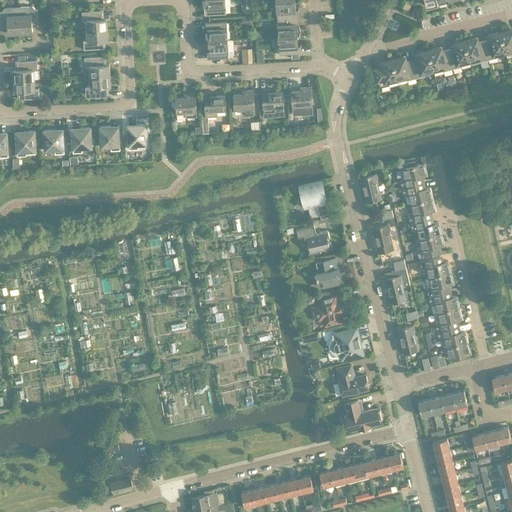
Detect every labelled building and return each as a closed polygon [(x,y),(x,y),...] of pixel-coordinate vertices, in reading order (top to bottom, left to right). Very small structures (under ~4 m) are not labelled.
[(225,0),(205,0),(206,7),(204,8),(204,15),(226,13),(225,7),(226,7),(225,0)] [(284,0),(276,0),(277,18),(298,17),(298,10),(296,10),(295,2),(298,2),(297,0),(284,0)] [(7,33),(20,32),(19,6),(5,7),(2,11),(0,11),(0,25),(7,25),(8,32),(7,32),(7,33)] [(32,6),(19,6),(20,32),(33,32),(33,31),(32,31),(32,23),(38,23),(37,9),(36,9),(32,6)] [(86,21),(87,30),(107,29),(106,18),(102,19),(102,10),(82,12),(82,21),(86,21)] [(278,36),(300,35),(299,32),(297,32),(296,24),(299,24),(298,17),(277,18),(278,36)] [(206,38),(206,41),(227,39),(227,28),(226,21),(205,22),(205,30),(208,29),(208,38),(206,38)] [(511,28),(500,32),(505,51),(511,49),(511,28)] [(107,29),(87,30),(88,40),(83,40),(84,49),(104,48),(103,40),(108,40),(107,29)] [(489,39),(483,41),(488,59),(497,57),(496,54),(505,51),(500,32),(488,35),(489,39)] [(300,35),(278,36),(279,54),(301,53),(300,46),(298,46),(297,38),(300,38),(300,35)] [(464,41),(469,61),(479,58),(479,62),(488,59),(483,41),(478,42),(477,38),(464,41)] [(227,39),(206,41),(206,43),(209,43),(209,51),(207,52),(207,59),(229,57),(230,57),(231,57),(232,56),(233,55),(233,53),(233,52),(232,39),(227,39)] [(447,50),(452,69),(461,66),(460,63),(469,61),(464,41),(452,44),(453,48),(447,50)] [(428,50),(433,70),(442,67),(443,71),(452,69),(447,50),(442,51),(441,47),(428,50)] [(244,63),(253,63),(252,50),(243,50),(244,63)] [(411,59),(416,78),(425,76),(424,72),(433,70),(428,50),(416,53),(417,58),(411,59)] [(89,66),(90,76),(110,75),(109,64),(105,64),(104,56),(84,57),(85,67),(89,66)] [(392,59),(397,79),(406,77),(407,80),(416,78),(411,59),(406,60),(405,56),(392,59)] [(397,79),(392,59),(380,62),(381,66),(375,68),(380,87),(389,85),(388,81),(397,79)] [(13,70),(14,80),(34,79),(33,70),(37,69),(37,60),(17,61),(17,70),(13,70)] [(110,75),(90,76),(90,85),(86,86),(87,95),(107,94),(106,86),(110,85),(110,75)] [(34,79),(14,80),(15,91),(19,91),(19,99),(39,98),(39,88),(34,89),(34,79)] [(304,90),(291,90),(292,93),(292,100),(293,110),(301,109),(301,110),(313,109),(311,87),(304,87),(304,90)] [(269,89),(262,90),(263,93),(263,103),(264,112),(265,117),(275,116),(275,111),(284,110),(283,100),(283,94),(282,91),(269,92),(269,89)] [(243,113),(255,112),(254,103),(254,93),(253,90),(246,91),(247,93),(234,94),(235,113),(243,113)] [(205,109),(201,110),(203,133),(209,133),(208,115),(217,115),(217,114),(226,114),(225,108),(225,94),(212,95),(212,94),(211,93),(204,93),(205,95),(205,109)] [(189,96),(176,97),(176,98),(173,98),(171,99),(172,106),(173,107),(176,107),(177,116),(185,116),(185,117),(197,116),(195,94),(188,94),(189,96)] [(136,124),(127,125),(128,129),(129,149),(138,148),(138,150),(148,150),(148,143),(147,123),(136,124)] [(111,150),(120,149),(119,125),(99,126),(101,146),(110,146),(111,150)] [(91,127),(71,128),(73,152),(82,151),(82,147),(92,147),(91,127)] [(55,153),(64,153),(63,128),(44,130),(45,149),(55,149),(55,153)] [(26,151),(36,150),(35,130),(16,131),(17,155),(26,155),(26,151)] [(0,156),(8,156),(7,132),(0,132),(0,156)] [(77,156),(70,157),(70,164),(78,164),(77,156)] [(402,187),(422,182),(421,176),(426,175),(424,163),(416,165),(415,161),(405,163),(406,167),(403,168),(405,176),(400,178),(402,187)] [(367,201),(380,198),(374,174),(361,177),(367,201)] [(321,181),(300,186),(305,206),(317,204),(319,216),(329,213),(321,181)] [(424,188),(422,182),(402,187),(404,196),(410,195),(412,203),(432,198),(429,187),(424,188)] [(410,222),(431,217),(429,211),(435,210),(432,198),(412,203),(414,211),(408,213),(410,222)] [(393,217),(392,209),(381,211),(383,219),(393,217)] [(420,238),(441,233),(438,222),(432,223),(431,217),(410,222),(413,231),(418,230),(420,238)] [(379,252),(393,248),(387,224),(374,228),(379,252)] [(325,251),(332,249),(330,242),(329,242),(328,238),(329,238),(328,230),(316,233),(314,225),(296,230),(298,238),(304,236),(306,244),(308,243),(309,247),(307,247),(309,255),(321,252),(320,251),(324,250),(325,251)] [(441,233),(420,238),(422,246),(417,248),(419,257),(439,252),(438,246),(444,245),(441,233)] [(430,277),(450,272),(448,260),(442,262),(440,255),(420,260),(422,270),(428,269),(430,277)] [(338,268),(342,267),(339,256),(316,262),(318,272),(316,273),(319,287),(329,284),(330,286),(331,286),(333,286),(334,286),(335,284),(335,283),(342,281),(338,268)] [(410,284),(404,259),(393,262),(395,270),(391,271),(393,277),(386,278),(392,302),(405,299),(402,286),(410,284)] [(450,272),(430,277),(432,285),(426,286),(429,296),(449,291),(447,285),(453,283),(450,272)] [(449,291),(429,296),(431,305),(436,304),(438,312),(459,307),(456,295),(450,297),(449,291)] [(341,314),(348,312),(344,299),(335,302),(333,295),(318,298),(320,305),(318,306),(322,319),(323,319),(325,325),(343,321),(341,314)] [(314,296),(305,299),(307,305),(315,302),(314,296)] [(459,307),(438,312),(440,320),(435,321),(437,331),(457,326),(456,320),(462,318),(459,307)] [(408,320),(418,318),(416,310),(406,312),(408,320)] [(404,353),(417,349),(412,325),(398,329),(404,353)] [(459,332),(457,326),(437,331),(439,340),(445,339),(447,347),(468,342),(465,330),(459,332)] [(341,359),(363,353),(357,328),(335,333),(337,340),(334,341),(333,343),(333,346),(333,349),(335,351),(337,352),(340,351),(341,359)] [(318,333),(302,337),(303,342),(319,338),(318,333)] [(450,358),(470,353),(468,342),(447,347),(450,358)] [(433,368),(440,366),(437,355),(430,356),(433,368)] [(425,370),(431,368),(428,357),(422,358),(425,370)] [(342,395),(369,389),(365,374),(354,377),(351,364),(337,368),(340,381),(339,381),(342,395)] [(495,391),(507,388),(504,374),(492,377),(495,391)] [(452,393),(455,407),(467,404),(464,390),(452,393)] [(455,407),(452,393),(441,396),(444,409),(455,407)] [(429,398),(433,412),(444,409),(441,396),(429,398)] [(421,415),(433,412),(429,398),(418,401),(421,415)] [(379,420),(382,419),(380,410),(377,411),(376,408),(361,412),(358,400),(345,403),(348,415),(345,415),(349,431),(359,429),(372,426),(371,425),(380,423),(379,420)] [(508,426),(496,429),(499,443),(511,440),(508,426)] [(487,446),(499,443),(496,429),(484,432),(487,446)] [(475,449),(487,446),(484,432),(472,435),(475,449)] [(436,453),(450,449),(447,438),(433,441),(436,453)] [(439,464),(453,461),(450,449),(436,453),(439,464)] [(400,452),(388,455),(391,469),(403,466),(400,452)] [(380,472),(391,469),(388,455),(377,458),(380,472)] [(369,475),(380,472),(377,458),(365,461),(369,475)] [(511,458),(500,462),(503,474),(511,471),(511,458)] [(358,477),(369,475),(365,461),(354,464),(358,477)] [(441,475),(455,472),(453,461),(439,464),(441,475)] [(346,480),(358,477),(354,464),(343,467),(346,480)] [(335,483),(346,480),(343,467),(332,469),(335,483)] [(335,483),(332,469),(320,472),(323,486),(335,483)] [(511,471),(503,474),(506,485),(511,483),(511,471)] [(444,487),(458,483),(455,472),(441,475),(444,487)] [(298,478),(302,491),(313,489),(310,475),(298,478)] [(133,488),(130,477),(111,482),(113,494),(133,488)] [(302,491),(298,478),(287,481),(290,494),(302,491)] [(290,494),(287,481),(276,483),(279,497),(290,494)] [(279,497),(276,483),(264,486),(268,500),(279,497)] [(447,498),(461,495),(458,483),(444,487),(447,498)] [(257,503),(268,500),(264,486),(253,489),(257,503)] [(192,497),(194,509),(219,504),(222,504),(220,494),(217,494),(216,492),(214,493),(213,489),(204,491),(205,495),(192,497)] [(257,503),(253,489),(241,492),(245,506),(257,503)] [(450,510),(464,506),(461,495),(447,498),(450,510)] [(219,504),(194,509),(194,511),(220,511),(220,510),(228,508),(228,511),(231,511),(232,511),(231,502),(222,504),(219,504)]
